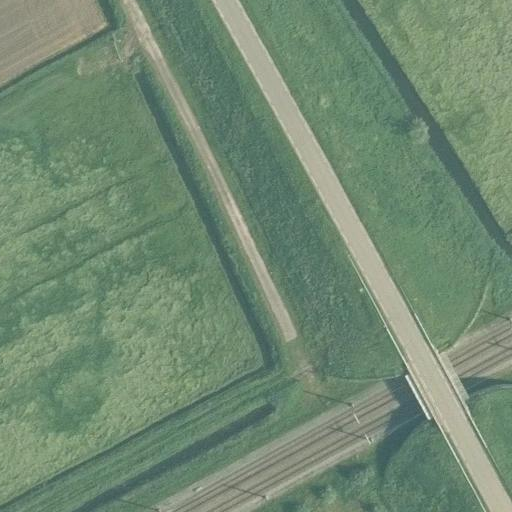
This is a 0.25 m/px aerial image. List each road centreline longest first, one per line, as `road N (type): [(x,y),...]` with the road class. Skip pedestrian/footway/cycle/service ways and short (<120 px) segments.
road 1 (unclassified): [(502,511),(222,0)]
road 2 (track): [(129,0),(289,332)]
